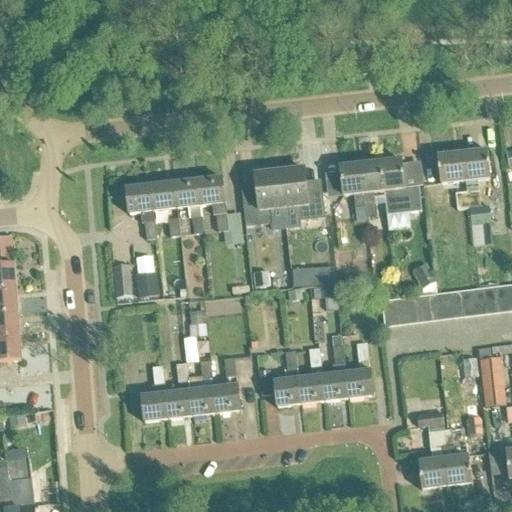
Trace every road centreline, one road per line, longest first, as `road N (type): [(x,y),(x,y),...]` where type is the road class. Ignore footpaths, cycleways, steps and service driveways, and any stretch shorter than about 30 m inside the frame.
road 1 (residential): [(55,137),(511,86)]
road 2 (residential): [(391,511),(382,438),(90,469)]
road 3 (residential): [(90,469),(72,259),(44,216)]
